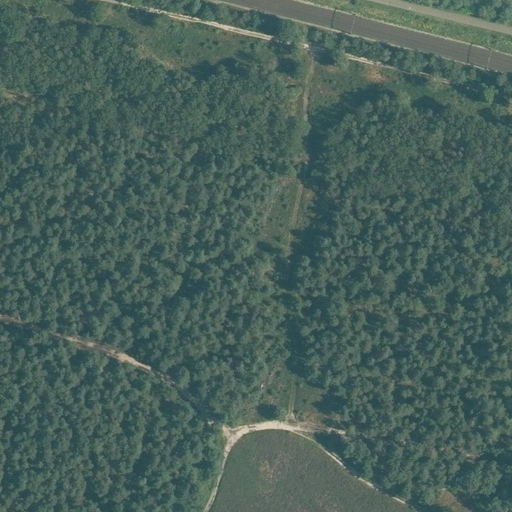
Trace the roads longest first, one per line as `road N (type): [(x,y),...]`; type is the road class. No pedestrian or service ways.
road 1 (track): [(511,86),(159,0)]
road 2 (track): [(511,471),(418,443),(285,423),(221,426)]
road 3 (track): [(221,426),(159,372),(0,323)]
road 4 (residential): [(511,32),(376,0)]
